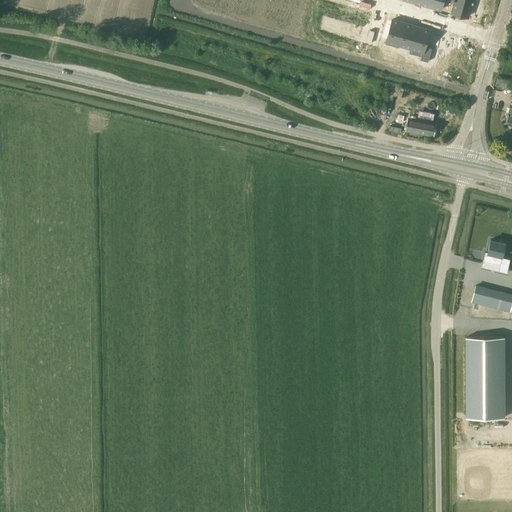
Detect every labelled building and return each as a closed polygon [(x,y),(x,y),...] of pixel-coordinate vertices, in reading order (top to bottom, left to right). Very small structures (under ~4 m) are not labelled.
[(429,0),(428,6),(441,9),(443,0),(429,0)] [(455,0),(452,13),(466,17),(468,10),(470,10),(472,3),(473,3),(474,1),(473,1),(472,0),(455,0)] [(387,39),(386,41),(399,45),(405,23),(393,19),(392,21),(390,27),(389,33),(387,39)] [(405,23),(399,45),(411,48),(417,26),(405,23)] [(411,48),(410,51),(423,55),(422,57),(428,58),(431,47),(425,45),(430,30),(417,26),(411,48)] [(497,77),(495,85),(505,87),(506,80),(497,77)] [(400,87),(398,94),(405,97),(408,89),(400,87)] [(397,115),(395,124),(407,126),(406,131),(433,136),(436,123),(409,117),(397,115)] [(485,252),(482,265),(492,267),(493,264),(500,266),(502,256),(503,257),(506,243),(504,243),(498,241),(490,240),(488,252),(485,252)] [(511,294),(475,285),(472,301),(511,311),(511,307),(511,294)] [(505,417),(504,337),(466,337),(466,417),(505,417)]
